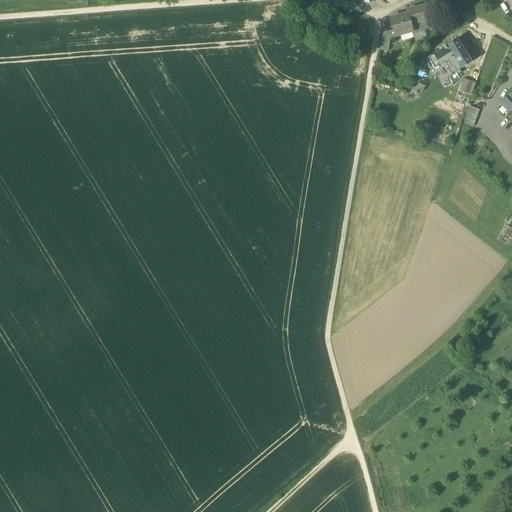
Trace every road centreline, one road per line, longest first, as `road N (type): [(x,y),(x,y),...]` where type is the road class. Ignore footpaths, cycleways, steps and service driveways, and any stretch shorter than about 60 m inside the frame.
road 1 (track): [(373,511),(326,337),(380,14),(323,0)]
road 2 (track): [(248,0),(0,16)]
